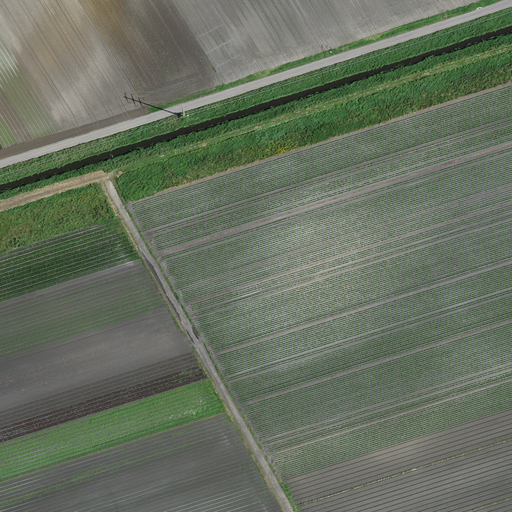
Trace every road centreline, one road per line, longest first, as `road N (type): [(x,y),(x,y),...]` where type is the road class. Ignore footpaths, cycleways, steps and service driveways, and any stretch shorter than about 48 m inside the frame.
road 1 (unclassified): [(511,0),(0,162)]
road 2 (track): [(0,213),(511,53)]
road 3 (track): [(104,181),(289,511)]
